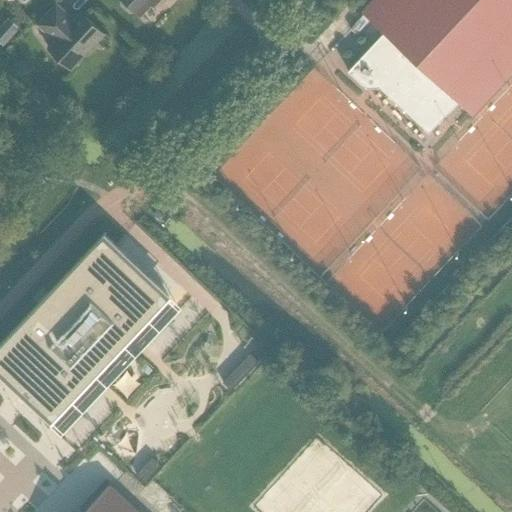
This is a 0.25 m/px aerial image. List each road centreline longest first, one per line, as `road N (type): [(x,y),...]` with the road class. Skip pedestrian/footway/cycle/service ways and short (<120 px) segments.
road 1 (track): [(155,171),(393,389)]
road 2 (residential): [(0,311),(110,199)]
road 3 (unknown): [(83,223),(168,297),(177,324)]
road 4 (unknown): [(31,278),(148,354)]
